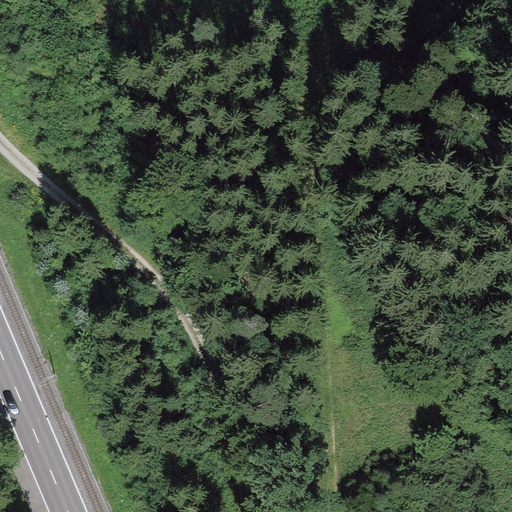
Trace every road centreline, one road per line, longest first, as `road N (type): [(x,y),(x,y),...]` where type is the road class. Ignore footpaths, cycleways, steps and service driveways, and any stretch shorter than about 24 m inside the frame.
road 1 (track): [(334,511),(311,133),(331,51),(382,0)]
road 2 (track): [(0,143),(155,275),(224,402),(253,511)]
road 3 (secondary): [(68,511),(0,349)]
